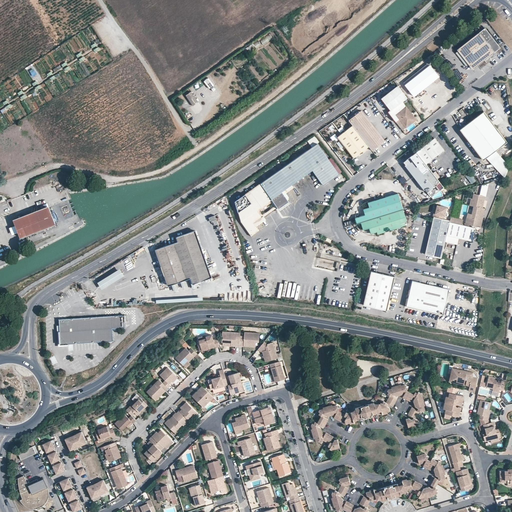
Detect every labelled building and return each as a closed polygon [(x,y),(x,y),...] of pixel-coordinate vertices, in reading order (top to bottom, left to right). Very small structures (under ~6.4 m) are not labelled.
[(482,28),(455,49),(456,50),(467,64),(468,65),(473,61),(476,64),(481,60),(486,62),(489,54),(498,47),(482,28)] [(467,64),(456,50),(454,53),(464,66),(467,64)] [(26,68),(30,74),(36,70),(32,64),(26,68)] [(439,78),(430,66),(405,86),(414,98),(439,78)] [(211,92),(216,89),(210,80),(205,83),(211,92)] [(402,102),(407,98),(398,86),(382,99),(391,110),(388,112),(397,122),(400,120),(407,127),(413,123),(414,122),(414,121),(415,120),(415,118),(414,117),(413,115),(407,107),(401,111),(397,106),(402,102)] [(198,101),(191,91),(186,95),(193,105),(198,101)] [(407,107),(402,102),(397,106),(401,111),(407,107)] [(385,141),(362,111),(349,121),(353,126),(369,147),(372,151),(385,141)] [(506,142),(482,112),(471,121),(495,151),(506,142)] [(400,120),(397,122),(403,130),(407,127),(400,120)] [(495,151),(471,121),(459,131),(482,161),(486,158),(495,151)] [(369,147),(353,126),(338,137),(354,159),(369,147)] [(433,138),(415,152),(424,164),(431,159),(442,150),(433,138)] [(314,144),(233,202),(239,222),(250,237),(258,231),(253,224),(257,220),(260,218),(255,211),(270,200),(277,209),(287,202),(280,192),(297,181),(310,171),(321,185),(337,174),(314,144)] [(436,189),(441,186),(424,164),(415,151),(401,162),(424,190),(432,184),(436,189)] [(510,169),(495,151),(486,158),(503,178),(507,177),(510,169)] [(473,173),(467,174),(470,184),(475,182),(473,173)] [(481,207),(484,195),(472,193),(471,198),(470,197),(468,204),(472,205),(470,217),(466,216),(464,223),(480,226),(481,219),(479,219),(480,217),(481,217),(484,207),(481,207)] [(399,194),(368,203),(370,208),(364,209),(366,215),(356,218),(357,224),(362,223),(404,210),(399,194)] [(445,208),(435,206),(434,214),(432,214),(431,218),(433,218),(442,220),(445,208)] [(13,220),(19,237),(55,223),(49,207),(13,220)] [(404,210),(362,223),(364,231),(370,229),(372,235),(378,233),(379,235),(406,227),(404,222),(407,222),(404,210)] [(449,221),(449,222),(461,224),(462,219),(450,216),(449,221)] [(212,226),(219,224),(217,218),(210,221),(212,226)] [(433,218),(425,254),(441,257),(445,240),(446,234),(449,222),(449,221),(442,220),(433,218)] [(474,227),(449,222),(446,234),(458,237),(471,240),(474,227)] [(190,277),(192,283),(210,277),(194,231),(186,233),(177,237),(178,241),(190,277)] [(155,249),(167,285),(190,277),(178,241),(155,249)] [(120,269),(98,283),(102,290),(113,283),(124,276),(120,269)] [(395,277),(372,272),(364,305),(387,311),(395,277)] [(450,289),(413,281),(407,305),(444,314),(450,289)] [(112,328),(125,328),(124,315),(88,317),(74,318),(58,319),(60,344),(68,344),(101,342),(113,341),(112,328)] [(466,328),(467,334),(472,334),(472,329),(475,329),(474,322),(471,322),(471,327),(466,328)] [(230,346),(239,346),(239,345),(239,339),(239,336),(240,332),(222,331),(221,342),(230,343),(230,346)] [(243,336),(239,336),(239,339),(239,345),(243,346),(243,342),(249,343),(248,346),(254,346),(255,342),(258,342),(258,333),(243,332),(243,336)] [(213,340),(211,335),(205,337),(205,338),(198,341),(201,351),(209,349),(208,347),(214,345),(214,347),(215,348),(219,347),(216,339),(213,340)] [(276,353),(272,341),(266,343),(264,341),(257,349),(261,352),(262,351),(265,362),(277,358),(276,353)] [(196,354),(191,348),(188,351),(184,348),(175,358),(182,365),(187,361),(192,355),(193,357),(196,359),(198,356),(196,354)] [(284,379),(279,361),(269,364),(273,377),(274,376),(276,381),(284,379)] [(167,388),(170,385),(168,384),(175,376),(167,367),(159,375),(164,381),(162,383),(167,388)] [(470,385),(469,390),(474,391),(477,378),(472,377),(473,372),(452,368),(451,374),(451,375),(451,376),(452,376),(453,378),(454,378),(455,378),(454,382),(464,384),(465,378),(463,378),(464,374),(468,375),(466,384),(470,385)] [(210,389),(227,384),(222,369),(218,370),(219,374),(220,376),(211,379),(212,383),(209,384),(210,389)] [(230,383),(227,384),(230,394),(241,390),(238,381),(240,381),(238,372),(228,375),(230,383)] [(503,390),(505,379),(488,375),(486,386),(499,389),(499,390),(503,390)] [(167,388),(162,383),(158,379),(148,389),(149,390),(147,392),(155,401),(159,396),(159,394),(163,389),(164,391),(167,388)] [(381,403),(383,412),(387,411),(388,411),(391,410),(390,408),(388,406),(386,405),(388,403),(389,404),(393,407),(395,403),(397,400),(393,397),(392,396),(393,394),(394,395),(395,395),(396,396),(400,395),(401,394),(403,392),(403,391),(405,392),(405,393),(403,396),(406,398),(410,400),(412,397),(412,396),(415,397),(414,398),(415,403),(417,407),(418,408),(417,410),(416,409),(413,407),(410,412),(409,415),(412,416),(413,417),(412,419),(411,418),(409,417),(408,417),(407,418),(405,417),(408,426),(418,424),(418,423),(417,422),(418,420),(416,418),(418,414),(419,411),(422,413),(423,410),(425,411),(426,409),(425,404),(422,395),(421,392),(419,390),(418,391),(416,390),(414,392),(411,391),(407,389),(409,386),(407,385),(407,384),(406,384),(400,385),(391,388),(389,389),(388,391),(389,392),(388,394),(390,395),(388,398),(386,402),(384,401),(382,403),(381,403)] [(458,387),(448,385),(446,392),(450,393),(449,397),(447,396),(444,409),(446,410),(444,418),(449,419),(450,414),(457,416),(458,411),(459,411),(461,412),(462,408),(457,406),(455,407),(453,404),(456,402),(457,404),(462,405),(463,401),(462,400),(460,400),(461,398),(462,395),(454,393),(455,390),(457,391),(458,387)] [(203,407),(213,397),(201,386),(198,389),(200,390),(199,391),(197,390),(191,396),(203,407)] [(138,396),(125,410),(130,415),(133,412),(136,415),(140,411),(139,410),(141,408),(143,409),(146,405),(138,396)] [(479,414),(478,418),(480,419),(481,425),(482,424),(486,423),(485,420),(486,416),(487,416),(488,409),(490,402),(480,400),(477,414),(479,414)] [(186,402),(181,406),(183,407),(181,409),(179,411),(179,410),(176,413),(186,423),(189,420),(187,418),(191,415),(192,416),(196,412),(186,402)] [(352,412),(355,420),(357,420),(356,418),(358,417),(360,415),(361,415),(364,413),(366,412),(369,411),(370,411),(372,411),(376,410),(377,410),(381,411),(381,412),(383,412),(381,403),(379,403),(375,403),(372,403),(367,404),(366,404),(364,405),(361,406),(357,408),(354,410),(352,412)] [(322,408),(319,409),(318,411),(319,412),(319,414),(321,415),(319,419),(317,423),(315,421),(313,424),(318,426),(319,424),(321,425),(325,427),(327,423),(329,419),(325,418),(323,416),(324,414),(326,416),(327,416),(329,416),(331,415),(332,415),(333,412),(334,411),(336,412),(335,414),(334,416),(336,418),(341,420),(343,417),(344,415),(346,417),(345,418),(344,420),(345,422),(346,423),(347,422),(349,422),(354,420),(355,420),(352,412),(349,411),(348,413),(346,411),(345,413),(342,411),(338,409),(339,408),(336,406),(337,405),(336,404),(332,405),(322,408)] [(266,407),(253,412),(257,424),(264,421),(265,424),(274,421),(271,412),(268,413),(266,407)] [(357,420),(381,412),(381,411),(377,410),(376,410),(372,411),(370,411),(369,411),(366,412),(364,413),(361,415),(360,415),(358,417),(356,418),(357,420)] [(186,423),(176,413),(175,412),(172,415),(173,417),(170,420),(168,419),(164,423),(175,433),(179,429),(178,427),(181,424),(183,426),(186,423)] [(133,423),(136,420),(131,415),(128,418),(123,414),(114,423),(122,431),(131,422),(133,423)] [(243,429),(250,427),(245,414),(241,415),(242,416),(242,417),(235,419),(236,421),(232,423),(236,432),(240,431),(239,430),(243,429)] [(486,423),(482,424),(483,428),(484,428),(485,429),(486,433),(482,434),(484,441),(490,440),(498,437),(500,437),(499,431),(495,432),(495,429),(494,426),(495,425),(494,421),(492,422),(488,423),(486,423)] [(331,449),(340,446),(338,438),(334,439),(334,441),(333,442),(330,441),(331,439),(333,436),(331,434),(326,432),(324,436),(323,437),(321,436),(322,435),(323,431),(323,430),(322,428),(320,427),(318,426),(313,424),(312,423),(311,423),(312,428),(315,437),(316,441),(318,442),(319,441),(321,442),(323,439),(326,440),(330,443),(328,446),(330,447),(329,449),(331,449)] [(109,429),(107,425),(100,428),(94,430),(98,440),(111,435),(111,436),(115,435),(112,428),(109,429)] [(151,436),(148,439),(150,440),(155,445),(158,443),(163,447),(170,440),(160,429),(152,437),(151,436)] [(277,429),(264,433),(266,437),(264,438),(268,450),(280,446),(278,440),(276,434),(278,433),(277,429)] [(81,431),(64,439),(70,451),(86,443),(81,431)] [(241,445),(243,450),(245,450),(246,455),(255,452),(250,437),(240,441),(237,442),(239,446),(241,445)] [(51,440),(42,444),(46,453),(48,452),(54,449),(51,440)] [(152,461),(162,452),(155,445),(150,440),(147,443),(151,446),(144,453),(152,461)] [(115,442),(102,446),(105,453),(104,453),(105,458),(109,461),(120,456),(119,452),(117,453),(116,449),(117,448),(115,442)] [(210,442),(201,444),(206,459),(217,456),(214,447),(212,447),(210,442)] [(450,446),(457,467),(461,466),(466,465),(464,460),(462,454),(460,447),(462,446),(461,443),(450,446)] [(17,453),(21,460),(35,453),(32,447),(17,453)] [(49,454),(47,455),(51,464),(53,463),(55,462),(59,460),(56,451),(55,452),(49,454)] [(283,453),(271,457),(275,469),(277,468),(279,475),(291,471),(289,463),(287,464),(286,461),(283,453)] [(427,453),(417,456),(420,465),(421,463),(422,464),(424,462),(425,460),(427,461),(426,463),(425,465),(428,467),(432,469),(433,467),(434,465),(436,466),(436,468),(435,469),(436,473),(437,476),(438,476),(439,477),(438,480),(436,479),(433,477),(431,480),(429,484),(434,486),(433,489),(432,488),(428,486),(426,487),(424,488),(423,490),(422,491),(420,490),(421,489),(423,484),(419,482),(416,480),(413,485),(412,486),(410,485),(411,484),(412,482),(412,480),(405,482),(407,490),(409,490),(410,490),(411,488),(419,492),(418,494),(420,496),(419,497),(421,498),(424,497),(433,495),(439,492),(440,492),(439,492),(440,489),(438,488),(441,481),(443,482),(445,480),(446,480),(447,478),(446,475),(443,466),(441,460),(440,460),(439,462),(437,460),(435,463),(428,459),(429,457),(427,455),(428,454),(427,453)] [(220,465),(218,460),(207,463),(212,478),(223,475),(220,467),(219,468),(219,465),(220,465)] [(261,461),(245,465),(247,470),(252,468),(253,473),(249,474),(251,480),(260,477),(260,474),(264,472),(261,461)] [(54,465),(52,466),(56,474),(64,470),(61,462),(60,462),(59,463),(54,465)] [(122,463),(110,468),(115,482),(117,482),(119,487),(126,484),(124,478),(125,477),(128,476),(125,469),(122,470),(121,467),(123,466),(122,463)] [(175,471),(177,477),(182,476),(183,482),(197,478),(193,465),(175,471)] [(471,473),(469,468),(462,470),(461,466),(457,467),(453,469),(454,472),(458,471),(463,490),(470,488),(469,484),(472,483),(469,474),(471,473)] [(83,468),(78,471),(80,476),(86,473),(83,468)] [(511,468),(510,469),(510,472),(508,472),(508,470),(500,470),(501,479),(506,479),(510,481),(511,485),(511,484),(511,468)] [(221,492),(226,491),(223,481),(222,482),(221,480),(223,480),(224,479),(223,475),(212,478),(207,480),(211,494),(217,492),(216,491),(221,490),(221,492)] [(30,490),(23,476),(18,478),(18,480),(18,483),(18,486),(19,489),(19,492),(20,494),(21,496),(22,499),(20,500),(20,501),(21,502),(23,504),(24,506),(27,507),(29,508),(31,509),(33,509),(36,508),(39,508),(40,507),(42,506),(44,504),(46,502),(47,500),(47,497),(48,495),(48,492),(47,489),(46,488),(45,488),(32,494),(30,490)] [(352,483),(349,476),(340,478),(339,479),(340,480),(339,483),(342,484),(338,491),(335,489),(334,491),(333,491),(332,493),(333,497),(336,506),(337,510),(338,511),(339,509),(341,510),(343,508),(350,511),(349,511),(368,511),(369,509),(367,508),(371,501),(373,502),(374,500),(375,501),(377,499),(379,500),(378,499),(376,490),(375,491),(370,492),(366,493),(367,495),(367,496),(368,496),(370,497),(369,500),(367,499),(364,497),(361,501),(360,504),(363,506),(365,506),(364,509),(362,508),(360,507),(357,508),(354,509),(353,511),(351,510),(352,508),(354,504),(347,500),(345,504),(344,506),(341,505),(342,503),(344,500),(344,499),(343,497),(340,495),(338,494),(340,492),(341,493),(346,495),(348,491),(349,488),(346,486),(344,485),(345,483),(347,484),(349,485),(350,484),(351,484),(352,483)] [(68,478),(60,482),(63,490),(68,488),(71,487),(72,486),(68,478)] [(31,490),(30,490),(32,494),(45,488),(44,487),(46,486),(42,479),(37,481),(36,479),(27,483),(31,490)] [(103,479),(87,487),(92,498),(108,490),(103,479)] [(282,484),(287,497),(290,495),(291,499),(299,497),(297,493),(296,493),(294,488),(293,483),(290,484),(289,481),(282,484)] [(405,482),(402,483),(402,484),(401,485),(399,486),(396,488),(392,490),(389,491),(387,491),(382,491),(381,491),(378,490),(376,490),(378,499),(381,499),(384,499),(386,499),(388,499),(392,498),(395,497),(398,496),(402,494),(403,493),(405,492),(407,490),(405,482)] [(402,483),(378,490),(381,491),(382,491),(387,491),(389,491),(392,490),(396,488),(399,486),(401,485),(402,484),(402,483)] [(154,490),(157,500),(164,498),(163,497),(163,496),(169,494),(169,496),(171,499),(175,498),(173,491),(169,492),(166,484),(160,486),(161,488),(154,490)] [(195,505),(204,501),(199,484),(191,486),(193,496),(192,496),(195,505)] [(269,487),(257,491),(259,497),(261,496),(262,502),(260,503),(262,506),(274,503),(269,487)] [(66,492),(65,493),(68,501),(70,500),(72,499),(76,497),(77,497),(73,489),(72,489),(69,491),(66,492)] [(304,511),(303,507),(302,508),(301,505),(302,505),(299,496),(299,497),(291,499),(288,500),(289,504),(291,511),(304,511)] [(71,503),(69,503),(73,511),(82,508),(78,499),(74,501),(71,503)] [(134,507),(136,511),(151,511),(155,510),(150,499),(146,500),(146,501),(147,502),(139,505),(139,504),(134,507)]
